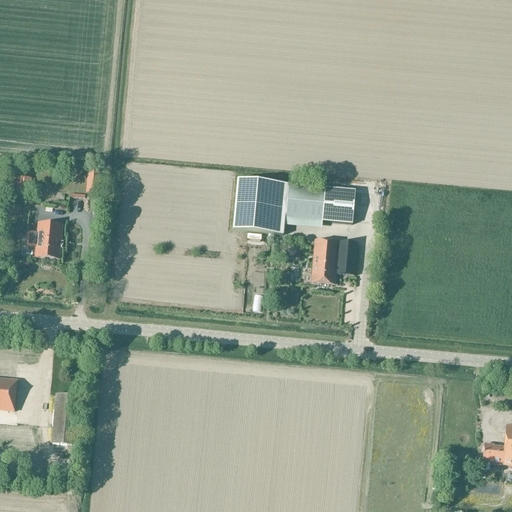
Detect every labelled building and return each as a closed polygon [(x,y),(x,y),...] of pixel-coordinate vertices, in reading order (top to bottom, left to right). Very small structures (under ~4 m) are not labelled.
[(88,174),(86,194),(98,195),(100,175),(88,174)] [(16,194),(31,194),(32,179),(17,178),(16,194)] [(279,186),(237,182),(233,232),(274,236),(279,186)] [(323,223),(326,190),(295,187),(296,185),(290,184),(286,220),(323,223)] [(326,190),(323,223),(352,226),(355,193),(326,190)] [(29,233),(27,247),(36,248),(35,259),(59,261),(62,226),(38,224),(37,234),(29,233)] [(256,241),(256,235),(242,233),(241,239),(256,241)] [(354,277),(357,244),(314,242),(311,284),(335,285),(336,276),(354,277)] [(0,412),(15,414),(18,382),(0,380),(0,412)] [(52,446),(76,448),(79,398),(68,397),(56,397),(52,446)] [(502,468),(511,468),(511,427),(507,427),(505,448),(484,447),(482,464),(502,466),(502,468)]
